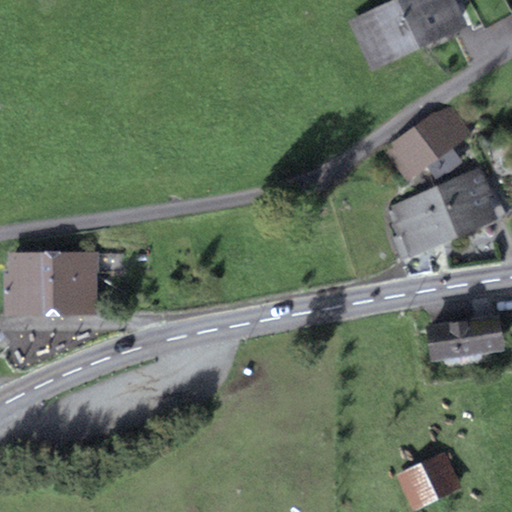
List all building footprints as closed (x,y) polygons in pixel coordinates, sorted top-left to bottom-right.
[(411,0),(354,26),(373,65),(390,57),(388,53),(460,21),(450,0),(411,0)] [(505,0),(468,0),(482,26),(511,11),(505,0)] [(437,117),(397,145),(398,147),(389,154),(405,176),(467,131),(451,109),(438,118),(437,117)] [(461,177),(391,208),(398,225),(393,227),(397,235),(392,238),(402,260),(413,255),(411,251),(478,222),(480,224),(504,213),(493,188),(482,193),(480,188),(485,186),(479,172),(463,179),(461,177)] [(4,294),(8,294),(8,306),(28,306),(28,308),(38,308),(71,308),(93,308),(93,272),(122,272),(122,254),(64,254),(64,258),(56,258),(56,254),(52,254),(52,258),(12,258),(12,276),(7,276),(7,287),(4,287),(4,294)] [(430,330),(434,356),(497,347),(493,321),(430,330)] [(440,458),(403,475),(417,504),(454,487),(440,458)]
